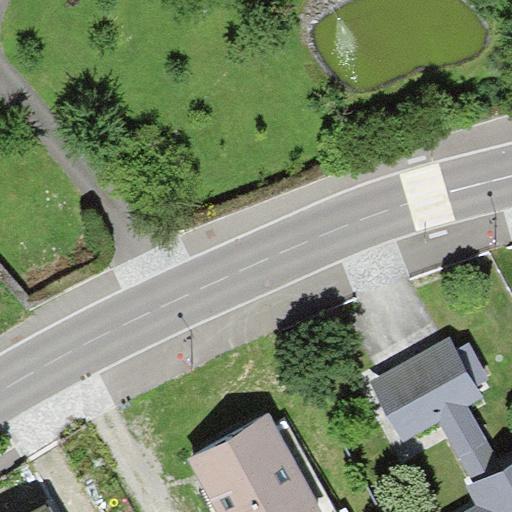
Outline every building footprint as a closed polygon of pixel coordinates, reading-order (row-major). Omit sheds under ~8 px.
[(414,422),(446,405),(465,395),(483,385),(478,375),(461,343),(455,332),(420,351),(386,369),(414,422)] [(471,337),(461,343),(478,375),(489,369),(471,337)] [(503,464),(465,395),(446,405),(485,474),(503,464)] [(197,451),(226,511),(311,511),(315,511),(270,416),(228,436),(197,451)] [(511,511),(511,459),(503,464),(485,474),(480,477),(492,498),(465,511),(511,511)] [(50,511),(46,503),(28,511),(50,511)]
